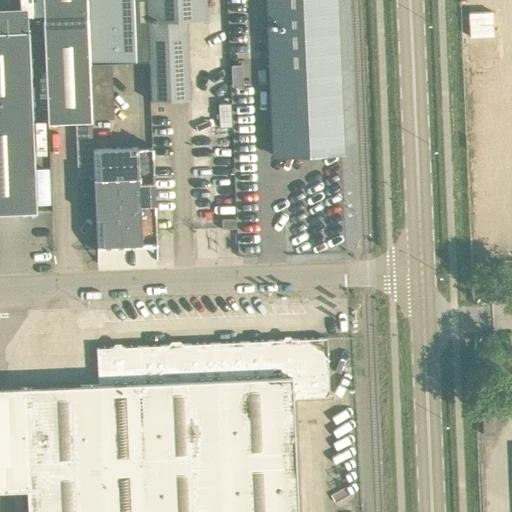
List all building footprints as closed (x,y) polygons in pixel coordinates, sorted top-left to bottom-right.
[(91,120),(86,0),(42,0),(44,20),(49,122),(76,121),(79,177),(95,176),(93,150),(91,120)] [(86,0),(91,120),(111,120),(109,64),(149,62),(146,0),(86,0)] [(206,0),(146,0),(149,62),(150,102),(190,100),(187,21),(208,20),(206,0)] [(338,33),(336,0),(266,0),(268,36),(338,33)] [(0,214),(36,213),(27,13),(0,13),(0,214)] [(268,36),(273,156),(291,155),(292,181),(322,180),(322,184),(343,183),(341,154),(343,153),(338,33),(268,36)] [(139,183),(137,148),(93,150),(95,176),(98,246),(104,245),(105,248),(110,248),(110,245),(117,245),(117,248),(122,247),(122,245),(129,244),(129,247),(135,247),(135,245),(136,245),(135,225),(140,225),(140,205),(155,204),(154,182),(139,183)] [(222,228),(235,228),(235,219),(222,219),(222,228)] [(98,349),(99,385),(0,389),(0,491),(26,490),(27,511),(297,511),(293,399),(329,397),(327,339),(98,349)]
